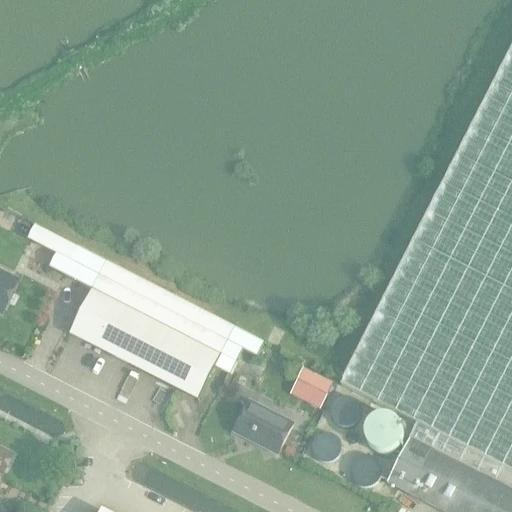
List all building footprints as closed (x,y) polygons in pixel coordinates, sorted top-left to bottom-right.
[(511,52),(342,387),(419,426),(410,441),(511,493),(511,52)] [(92,292),(70,336),(199,402),(216,370),(229,377),(243,352),(258,360),(265,345),(36,228),(28,242),(57,256),(55,259),(49,270),(92,292)] [(0,315),(16,283),(0,275),(0,315)] [(333,385),(303,371),(291,396),(314,407),(320,394),(327,397),(333,385)] [(360,414),(359,409),(358,407),(356,404),(354,403),(352,401),(349,400),(347,400),(344,400),(341,401),(339,402),(337,403),(335,406),(333,408),(333,410),(332,413),(332,416),(333,418),(334,421),(336,423),(339,425),(342,427),(345,427),(348,427),(351,426),(353,425),(355,424),(357,422),(359,419),(360,414)] [(277,457),(293,426),(249,404),(233,434),(252,444),(253,442),(261,446),(260,448),(277,457)] [(404,440),(404,439),(403,433),(401,429),(399,426),(396,424),(393,422),(389,420),(386,420),(381,420),(378,421),(375,422),(372,424),(369,428),(367,431),(366,434),(365,438),(366,442),(367,446),(368,449),(370,452),(375,456),(379,457),(383,458),(388,458),(392,457),(394,456),(398,453),(400,451),(402,447),(404,440)] [(340,450),(339,445),(338,443),(337,441),(334,439),(332,437),(329,436),(327,436),(324,436),(322,437),(319,438),(317,439),(315,442),(314,444),(313,446),(313,449),(313,452),(313,454),(314,457),(316,459),(320,462),(322,463),(325,463),(328,463),(331,462),(333,461),(335,460),(337,458),(339,455),(340,450)] [(511,511),(511,493),(410,441),(388,485),(441,511),(511,511)] [(0,475),(0,476),(10,457),(0,451),(0,475)] [(379,475),(379,474),(379,470),(377,468),(376,465),(374,463),(372,462),(369,461),(366,461),(363,461),(361,461),(359,463),(357,464),(354,466),(353,469),(352,471),(352,474),(352,477),(353,479),(354,481),(355,484),(359,486),(362,487),(365,488),(368,488),(371,487),(372,486),(375,485),(377,483),(378,480),(379,475)]
